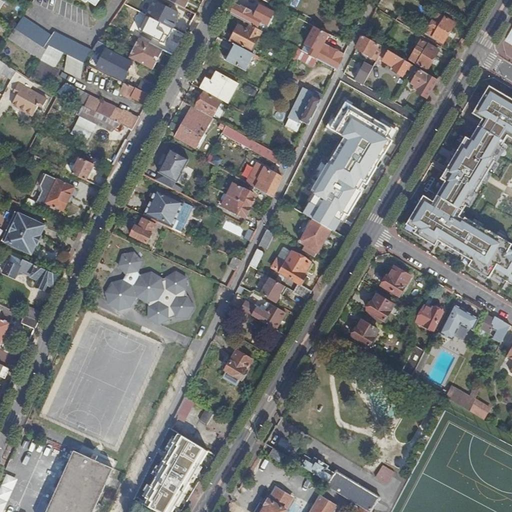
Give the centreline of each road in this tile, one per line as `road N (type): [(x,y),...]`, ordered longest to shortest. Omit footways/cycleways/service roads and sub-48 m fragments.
road 1 (residential): [(115,511),(377,0)]
road 2 (residential): [(0,444),(219,0)]
road 3 (secondary): [(202,511),(369,230)]
road 4 (secondary): [(369,230),(474,52)]
road 5 (residential): [(369,230),(511,314)]
